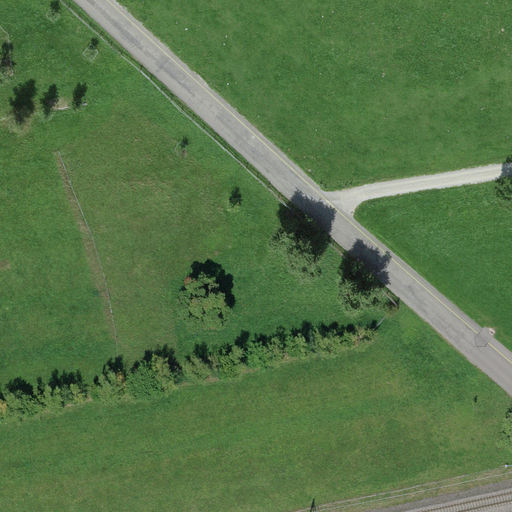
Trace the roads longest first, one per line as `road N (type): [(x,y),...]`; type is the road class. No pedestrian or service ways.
road 1 (residential): [(511,377),(91,0)]
road 2 (track): [(325,212),(390,189),(511,170)]
